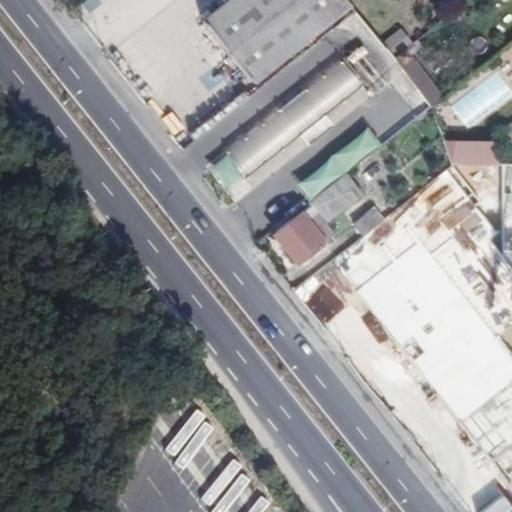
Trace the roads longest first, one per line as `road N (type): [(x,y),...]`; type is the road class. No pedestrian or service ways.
road 1 (primary): [(415,511),(11,0)]
road 2 (primary): [(0,63),(353,502)]
